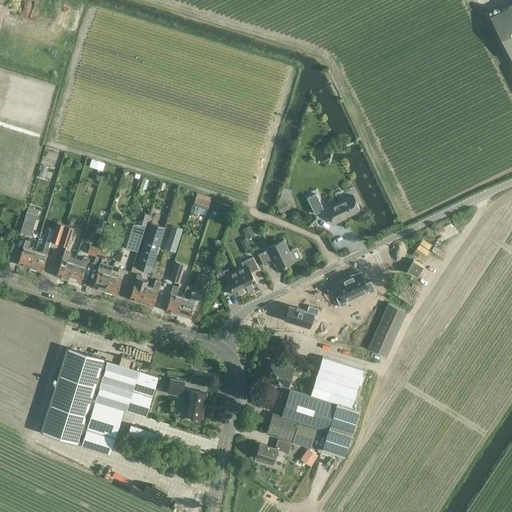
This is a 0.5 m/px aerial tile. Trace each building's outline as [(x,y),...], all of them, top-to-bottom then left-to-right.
[(489,15),(511,59),(511,1),(507,4),(508,6),(489,15)] [(89,165),(102,170),(105,162),(92,158),(89,165)] [(207,210),(211,197),(197,193),(193,205),(207,210)] [(316,193),(307,198),(315,214),(324,210),(316,193)] [(327,210),(333,223),(346,217),(345,216),(360,210),(353,195),(333,205),(334,207),(327,210)] [(285,200),(277,204),(280,213),(289,210),(285,200)] [(225,204),(220,217),(230,220),(234,207),(225,204)] [(31,235),(34,223),(37,224),(39,220),(36,219),(37,215),(37,214),(38,210),(28,206),(26,211),(20,231),(31,235)] [(168,213),(156,209),(152,223),(150,222),(136,267),(150,272),(168,213)] [(56,222),(50,241),(59,244),(65,225),(56,222)] [(137,251),(145,227),(133,224),(125,248),(137,251)] [(247,237),(255,234),(251,224),(243,228),(247,237)] [(65,225),(59,244),(67,246),(73,227),(65,225)] [(171,225),(164,249),(175,252),(182,229),(171,225)] [(103,235),(99,248),(98,247),(96,255),(104,258),(107,250),(106,250),(110,237),(103,235)] [(246,249),(250,246),(246,238),(241,241),(246,249)] [(30,266),(35,249),(28,247),(30,241),(25,239),(18,262),(30,266)] [(258,254),(263,266),(270,262),(269,262),(273,260),(277,269),(285,265),(285,264),(293,260),(292,259),(294,258),(295,260),(301,258),(296,248),(289,251),(283,239),(267,247),(267,249),(258,254)] [(421,279),(444,245),(435,239),(413,274),(421,279)] [(94,240),(92,246),(89,245),(87,253),(96,255),(98,247),(99,243),(98,243),(98,241),(94,240)] [(35,249),(30,266),(41,270),(49,246),(44,245),(42,252),(35,249)] [(68,280),(74,263),(68,260),(70,253),(64,251),(56,274),(62,276),(61,278),(68,280)] [(74,263),(68,280),(74,282),(75,281),(80,282),(88,258),(81,256),(79,264),(74,263)] [(237,270),(245,289),(256,284),(250,272),(258,268),(252,257),(241,262),(243,267),(237,270)] [(104,292),(111,269),(105,267),(106,263),(100,261),(92,286),(98,288),(98,289),(104,292)] [(169,280),(179,283),(185,264),(175,261),(169,280)] [(111,269),(104,292),(111,294),(111,292),(117,293),(124,269),(119,268),(118,271),(111,269)] [(245,289),(237,270),(229,274),(227,269),(216,274),(221,286),(228,282),(234,295),(245,289)] [(381,287),(376,277),(371,280),(366,269),(353,275),(362,292),(373,287),(374,290),(381,287)] [(207,290),(211,277),(199,273),(195,287),(207,290)] [(140,303),(146,284),(139,282),(142,275),(137,274),(134,281),(129,298),(134,299),(134,301),(140,303)] [(362,292),(353,275),(341,280),(346,291),(341,294),(346,304),(352,301),(351,297),(362,292)] [(146,284),(140,303),(147,305),(147,303),(153,305),(161,281),(155,280),(153,287),(146,284)] [(177,315),(182,296),(176,294),(178,287),(173,285),(165,309),(171,311),(170,312),(177,315)] [(182,296),(177,315),(184,317),(184,315),(190,317),(195,300),(197,293),(192,291),(189,298),(182,296)] [(388,303),(368,346),(368,347),(386,355),(406,311),(388,303)] [(308,325),(311,313),(315,314),(317,307),(307,304),(305,310),(288,305),(284,318),(308,325)] [(106,358),(67,346),(40,431),(79,443),(106,358)] [(353,406),(363,366),(321,355),(311,393),(289,387),(282,413),(272,411),(266,432),(311,444),(314,434),(320,436),(322,428),(327,429),(322,447),(346,454),(358,408),(353,406)] [(124,408),(146,415),(158,376),(107,360),(80,444),(110,453),(124,408)] [(302,377),(304,371),(304,370),(293,367),(294,367),(272,361),(269,368),(267,375),(266,379),(288,386),(292,374),(302,377)] [(313,375),(315,369),(308,367),(306,374),(313,375)] [(196,419),(196,417),(201,418),(206,393),(183,388),(184,381),(170,379),(167,393),(183,396),(182,401),(184,403),(186,403),(184,414),(188,415),(188,418),(196,419)] [(131,424),(129,431),(146,436),(148,429),(131,424)] [(275,448),(259,443),(255,456),(263,459),(263,461),(272,464),(275,454),(282,457),(283,452),(287,453),(291,443),(278,439),(275,448)] [(304,473),(316,454),(305,448),(294,467),(304,473)]
